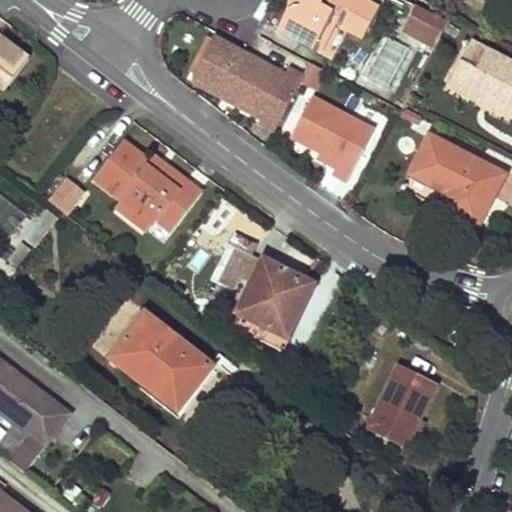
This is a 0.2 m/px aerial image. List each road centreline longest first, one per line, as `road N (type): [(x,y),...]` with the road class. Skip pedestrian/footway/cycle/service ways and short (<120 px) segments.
road 1 (residential): [(497,298),(367,252),(107,52)]
road 2 (residential): [(511,359),(466,511)]
